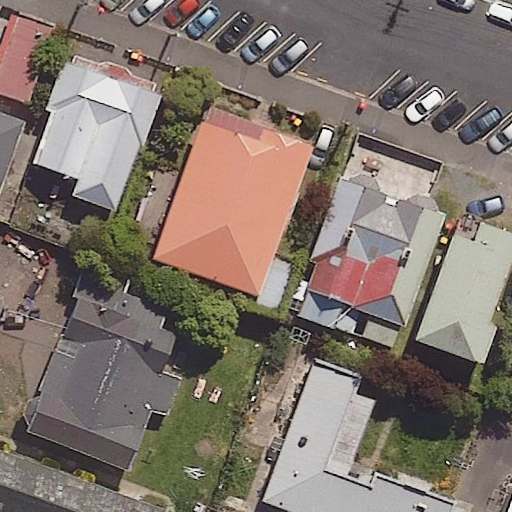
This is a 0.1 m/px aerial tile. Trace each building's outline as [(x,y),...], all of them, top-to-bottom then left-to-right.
[(83,14),(46,0),(0,0),(0,83),(48,103),(83,14)] [(85,39),(42,161),(133,193),(175,70),(85,39)] [(333,129),(224,86),(158,252),(267,295),(333,129)] [(0,96),(0,187),(12,192),(43,114),(0,96)] [(357,161),(310,292),(377,316),(423,185),(357,161)] [(511,339),(511,217),(430,191),(388,317),(506,356),(511,339)] [(87,291),(47,419),(159,454),(199,326),(87,291)] [(375,368),(327,352),(281,491),(345,511),(511,511),(511,503),(509,511),(345,457),(375,368)] [(0,431),(0,511),(183,511),(188,501),(0,431)]
